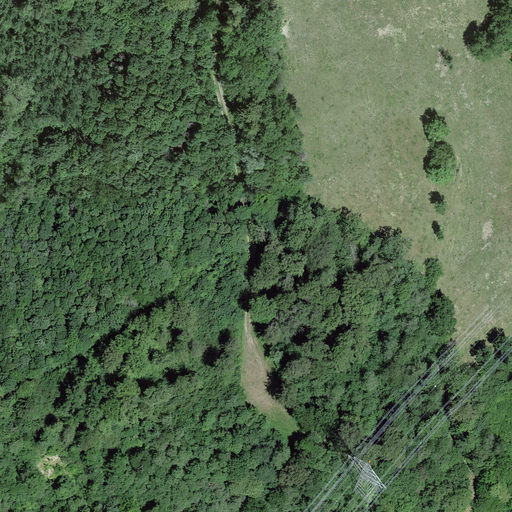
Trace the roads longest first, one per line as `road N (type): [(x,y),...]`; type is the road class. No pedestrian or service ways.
road 1 (track): [(0,391),(84,352),(136,317),(163,287),(217,90)]
road 2 (track): [(220,0),(217,90),(251,242),(255,393)]
